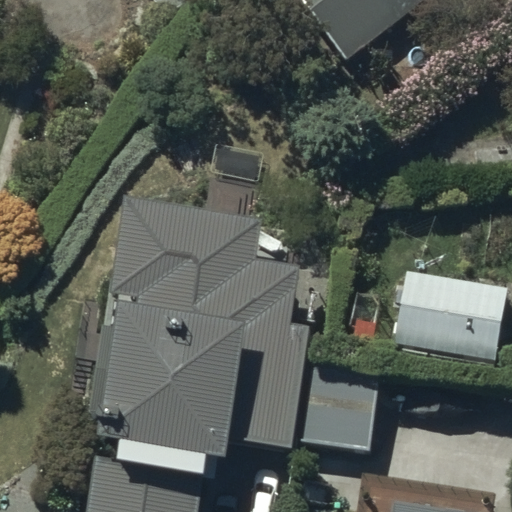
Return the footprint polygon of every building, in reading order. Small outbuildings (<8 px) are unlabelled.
[(312,0),(355,50),(414,0),(312,0)] [(209,191),(128,178),(112,275),(121,277),(115,315),(106,314),(94,388),(105,390),(102,413),(124,416),(120,441),(97,438),(84,511),(200,511),(207,470),(218,472),(223,441),(228,442),(231,425),(292,434),(311,315),(290,312),(299,255),(287,253),(289,239),(259,234),(263,207),(255,206),(258,184),(211,177),(209,191)] [(499,350),(509,276),(408,262),(398,337),(499,350)] [(375,371),(311,364),(304,433),(368,439),(375,371)] [(495,479),(364,460),(356,511),(497,511),(499,501),(492,500),(495,479)]
